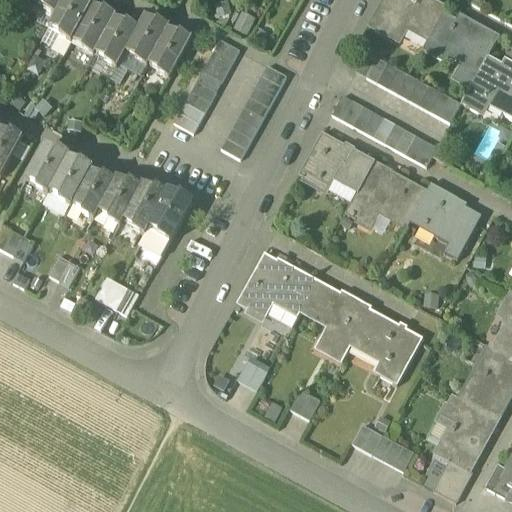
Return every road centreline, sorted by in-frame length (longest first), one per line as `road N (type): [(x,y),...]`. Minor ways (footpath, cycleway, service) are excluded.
road 1 (residential): [(355,0),(154,398)]
road 2 (residential): [(154,398),(359,511)]
road 3 (residential): [(0,312),(154,398)]
